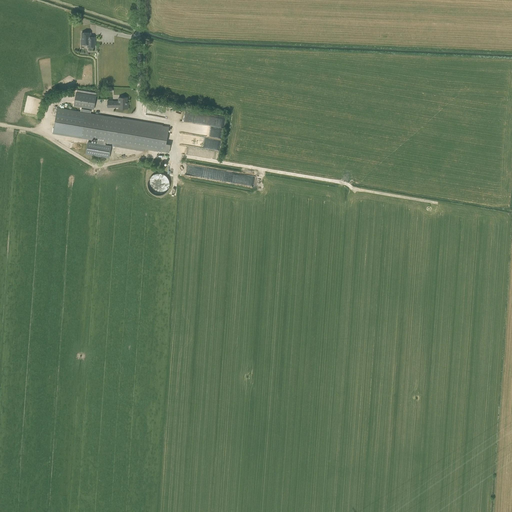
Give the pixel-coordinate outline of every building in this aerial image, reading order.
[(88,47),(95,47),(95,37),(90,37),(90,33),(82,33),(82,40),(81,40),(81,44),(88,44),(88,47)] [(76,92),(74,106),(94,109),(96,95),(76,92)] [(108,101),(108,107),(119,107),(119,108),(128,108),(128,102),(127,102),(127,97),(119,97),(119,102),(112,102),(112,101),(108,101)] [(168,109),(147,105),(145,113),(166,117),(168,109)] [(57,108),(53,134),(75,137),(165,152),(169,126),(79,111),(57,108)] [(178,121),(223,127),(225,117),(179,111),(178,121)] [(111,146),(88,142),(86,154),(109,158),(111,146)] [(240,173),(239,178),(241,178),(240,184),(252,186),(254,178),(252,178),(253,175),(240,173)] [(169,186),(169,184),(169,182),(168,180),(167,178),(166,177),(164,175),(162,174),(161,174),(158,174),(156,174),(154,175),(152,176),(151,177),(150,179),(149,181),(148,183),(148,184),(149,186),(149,188),(150,190),(152,192),(153,193),(155,194),(157,195),(159,195),(161,194),(163,194),(164,193),(166,192),(167,190),(168,188),(169,186)]
